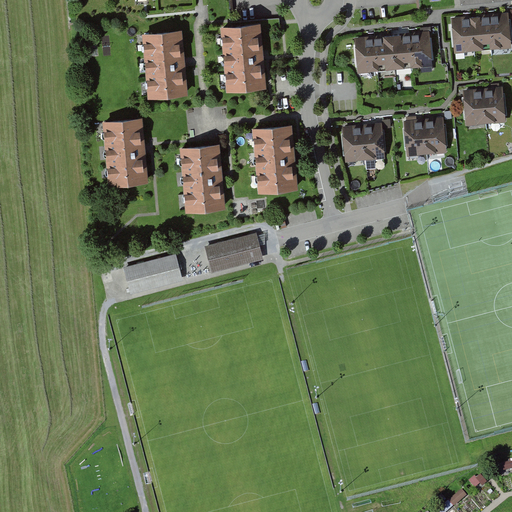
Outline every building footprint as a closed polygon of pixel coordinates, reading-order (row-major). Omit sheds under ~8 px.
[(507,23),(450,28),(450,35),(448,35),(450,56),(453,56),(453,61),(480,58),(479,53),(490,52),(490,59),(511,57),(511,56),(511,50),(509,28),(507,28),(507,23)] [(216,29),(222,95),(262,92),(259,58),(256,26),(216,29)] [(137,37),(143,102),(183,98),(180,63),(177,33),(137,37)] [(418,73),(429,73),(428,65),(430,65),(429,42),(427,42),(426,36),(351,41),(351,48),(349,48),(351,69),(353,69),(353,77),(367,76),(367,73),(376,73),(376,80),(383,79),(383,73),(392,72),(393,80),(410,79),(410,72),(418,72),(418,73)] [(462,130),(503,126),(500,91),(459,95),(460,102),(456,102),(456,111),(460,110),(462,130)] [(141,150),(138,121),(98,125),(103,189),(144,185),(141,150)] [(440,128),(440,121),(401,124),(401,131),(399,132),(400,154),(403,154),(404,160),(415,159),(415,157),(432,155),(432,158),(445,157),(443,127),(440,128)] [(248,131),(254,196),(294,193),(291,159),(288,127),(248,131)] [(362,173),(372,172),(371,162),(380,162),(380,155),(382,155),(381,134),(378,134),(377,127),(338,130),(339,137),(337,137),(338,159),(340,159),(341,167),(353,166),(353,163),(362,162),(362,173)] [(175,150),(181,215),(220,211),(218,178),(215,147),(175,150)] [(146,209),(131,210),(132,220),(147,219),(146,209)] [(201,250),(207,276),(260,263),(253,237),(201,250)] [(126,297),(179,283),(173,257),(119,271),(126,297)] [(511,467),(500,470),(501,478),(511,475),(511,467)] [(476,490),(480,494),(485,489),(479,482),(470,489),(473,493),(476,490)] [(447,507),(451,511),(453,511),(465,503),(460,497),(447,507)]
